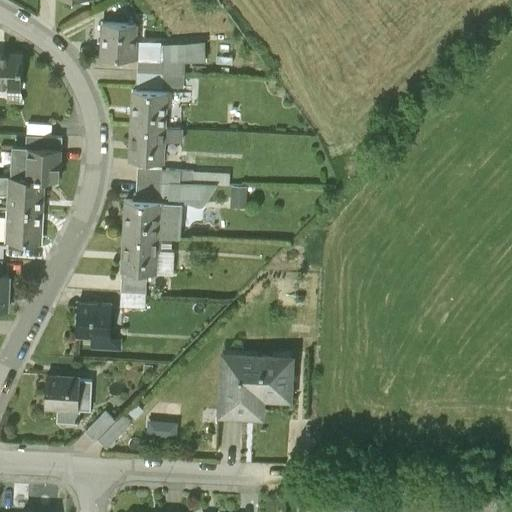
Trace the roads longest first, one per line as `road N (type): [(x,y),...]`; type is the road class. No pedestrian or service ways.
road 1 (residential): [(0,378),(92,200),(97,139),(66,58),(37,27),(0,7)]
road 2 (residential): [(93,474),(254,483)]
